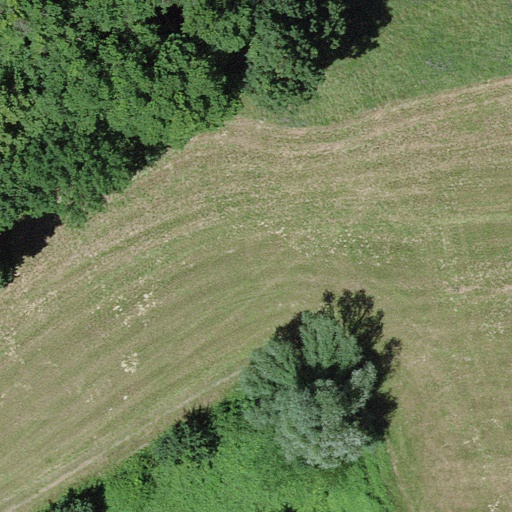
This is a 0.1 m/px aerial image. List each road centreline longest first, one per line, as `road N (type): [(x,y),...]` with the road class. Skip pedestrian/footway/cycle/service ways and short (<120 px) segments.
road 1 (track): [(34,511),(295,356)]
road 2 (track): [(0,97),(180,0)]
